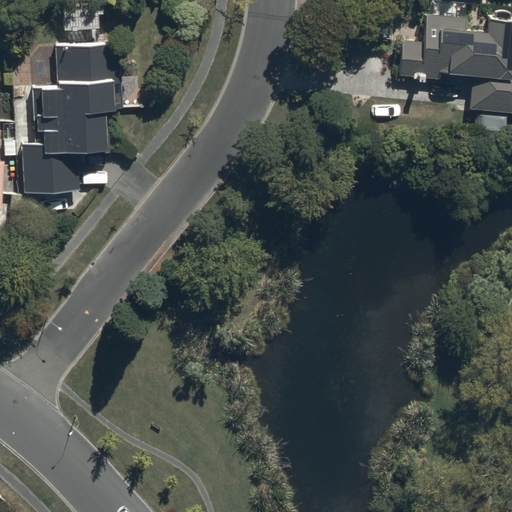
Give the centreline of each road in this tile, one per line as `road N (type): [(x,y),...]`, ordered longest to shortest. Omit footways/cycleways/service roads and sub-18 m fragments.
road 1 (residential): [(7,409),(220,145),(257,71),(269,0)]
road 2 (residential): [(115,511),(60,451),(7,409)]
